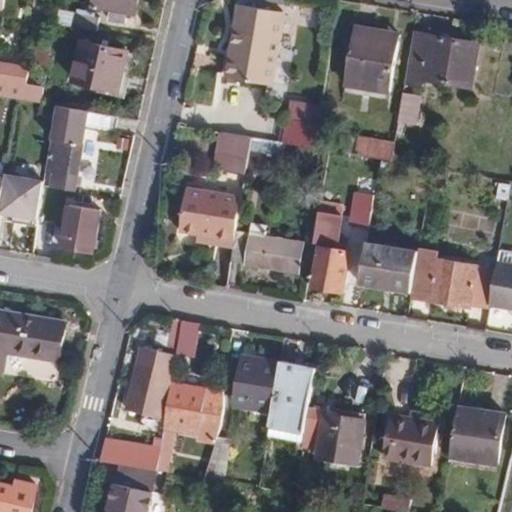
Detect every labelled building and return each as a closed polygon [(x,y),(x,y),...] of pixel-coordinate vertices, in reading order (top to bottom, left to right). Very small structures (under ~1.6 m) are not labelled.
[(137,15),(138,0),(94,0),(93,7),(112,10),(109,21),(127,24),(129,14),(137,15)] [(272,84),(285,11),(244,4),(240,30),(236,29),(228,76),(272,84)] [(71,26),(98,32),(101,17),(75,11),(71,26)] [(344,85),(391,92),(400,34),(355,26),(344,85)] [(479,43),(414,33),(405,82),(422,85),(424,78),(472,87),(479,43)] [(121,92),(130,51),(84,40),(74,80),(121,92)] [(49,66),(52,45),(39,43),(36,58),(38,58),(38,63),(49,66)] [(0,95),(20,99),(43,103),(45,87),(27,83),(29,68),(0,63),(0,95)] [(421,96),(403,93),(399,121),(416,125),(421,96)] [(53,187),(76,191),(87,128),(114,131),(117,115),(57,105),(47,171),(54,172),(53,187)] [(252,138),(246,173),(264,176),(267,153),(282,156),(284,142),(314,148),(317,124),(286,119),(282,142),(252,138)] [(252,138),(231,133),(228,152),(218,150),(214,168),(246,173),(252,138)] [(348,153),(381,159),(392,160),(395,143),(352,135),(348,153)] [(7,176),(1,211),(14,213),(16,208),(20,208),(20,215),(24,222),(37,225),(43,187),(44,185),(45,180),(7,174),(7,176)] [(236,237),(237,230),(243,194),(189,185),(181,228),(205,233),(206,228),(216,229),(216,234),(236,237)] [(368,229),(374,197),(358,194),(352,225),(368,229)] [(321,201),(315,242),(320,242),(312,287),(346,293),(352,250),(338,248),(345,205),(321,201)] [(95,252),(103,210),(70,204),(63,246),(95,252)] [(236,237),(232,261),(300,274),(305,242),(265,235),(267,225),(252,222),(250,233),(237,230),(236,237)] [(368,243),(361,284),(411,293),(418,251),(368,243)] [(488,304),(495,267),(435,258),(429,299),(471,306),(473,301),(488,304)] [(511,264),(498,262),(490,306),(511,309),(511,264)] [(61,360),(67,322),(0,309),(0,371),(5,372),(8,351),(61,360)] [(193,351),(198,323),(183,320),(178,348),(193,351)] [(167,419),(172,383),(177,355),(143,346),(127,409),(167,419)] [(272,411),(281,362),(242,355),(235,396),(251,398),(250,407),(272,411)] [(310,411),(316,368),(305,366),(307,359),(298,358),(297,364),(281,362),(272,411),(270,426),(307,432),(310,411)] [(225,404),(224,391),(172,383),(167,419),(166,427),(198,433),(197,441),(216,445),(219,436),(222,425),(225,404)] [(506,414),(459,406),(451,456),(499,464),(506,414)] [(366,420),(325,414),(322,437),(318,456),(360,463),(366,420)] [(386,458),(431,466),(438,421),(393,414),(386,458)] [(233,439),(219,436),(216,445),(205,478),(225,481),(233,439)] [(161,453),(105,443),(101,460),(120,463),(158,470),(161,453)] [(0,511),(32,511),(39,485),(19,480),(17,487),(0,483),(0,511)] [(107,511),(147,511),(153,489),(115,481),(107,511)] [(382,507),(410,511),(412,499),(384,494),(382,507)]
